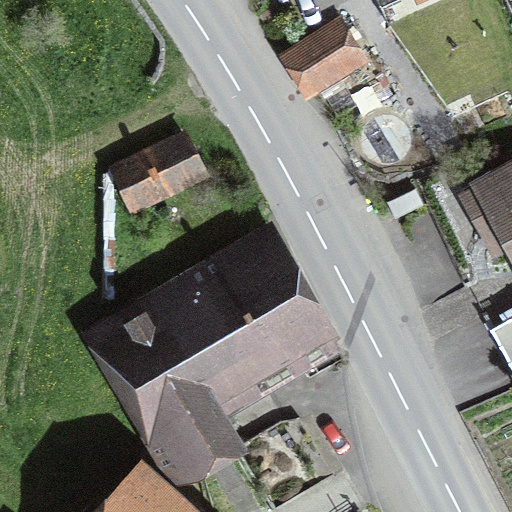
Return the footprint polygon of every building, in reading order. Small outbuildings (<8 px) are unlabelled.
[(292,54),(312,87),(355,60),(335,27),(292,54)] [(183,133),(113,168),(133,208),(203,174),(183,133)] [(485,232),(501,224),(511,243),(511,173),(466,198),(485,232)] [(387,202),(394,218),(423,205),(415,188),(387,202)] [(171,481),(235,443),(208,398),(320,331),(272,250),(196,295),(185,276),(120,314),(131,333),(95,354),(171,481)] [(511,368),(511,317),(490,329),(511,368)] [(194,511),(195,511),(165,483),(131,486),(105,511),(194,511)]
